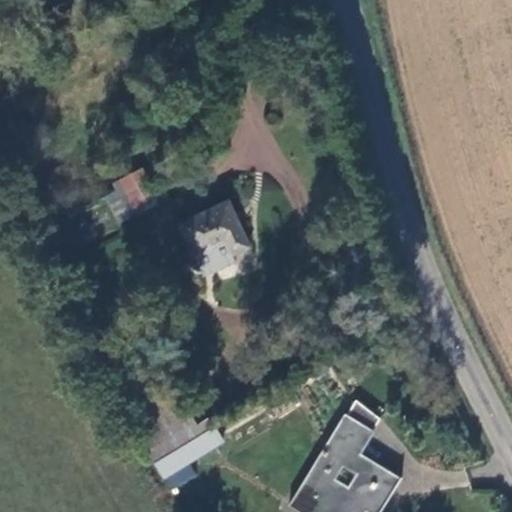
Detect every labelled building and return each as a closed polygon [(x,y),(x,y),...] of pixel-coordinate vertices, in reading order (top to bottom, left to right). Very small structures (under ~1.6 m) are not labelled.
[(122,210),(152,198),(139,165),(108,179),(110,183),(122,210)] [(110,183),(99,187),(111,215),(122,210),(110,183)] [(225,203),(171,223),(190,270),(203,265),(205,273),(228,265),(225,257),(244,250),(225,203)] [(175,393),(140,414),(150,430),(185,409),(175,393)] [(150,430),(138,437),(152,462),(199,435),(185,409),(150,430)] [(346,413),(296,504),(310,511),(362,511),(364,509),(368,511),(385,511),(406,475),(366,450),(377,430),(346,413)] [(218,446),(208,429),(199,435),(152,462),(162,479),(218,446)]
